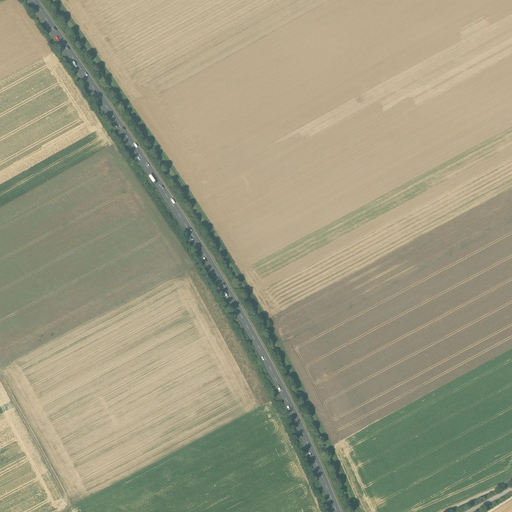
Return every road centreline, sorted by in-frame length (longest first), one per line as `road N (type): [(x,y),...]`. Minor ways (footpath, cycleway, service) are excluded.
road 1 (track): [(50,0),(257,312),(354,511)]
road 2 (primary): [(335,511),(270,368),(32,0)]
road 3 (track): [(0,380),(69,510)]
